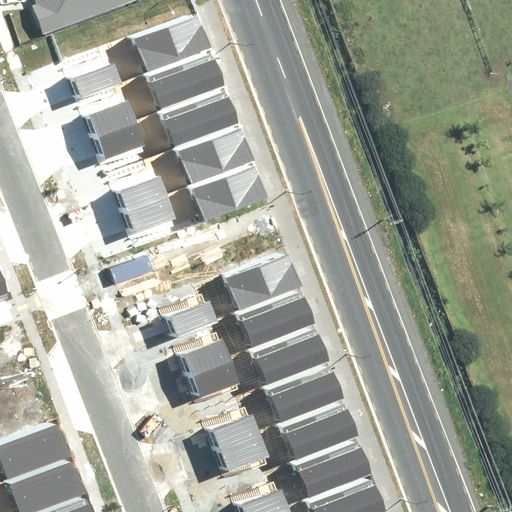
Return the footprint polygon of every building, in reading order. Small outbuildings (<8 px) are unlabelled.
[(33,0),(29,2),(40,30),(118,0),(33,0)] [(193,20),(135,41),(146,70),(204,48),(193,20)] [(207,59),(149,81),(160,109),(217,88),(207,59)] [(69,79),(77,99),(117,84),(110,64),(69,79)] [(220,99),(162,120),(173,149),(230,128),(220,99)] [(89,115),(97,136),(137,121),(130,100),(89,115)] [(97,136),(105,156),(145,141),(137,121),(97,136)] [(236,132),(179,154),(189,182),(247,161),(236,132)] [(250,170),(192,192),(202,220),(260,199),(250,170)] [(118,192),(125,213),(165,198),(158,178),(118,192)] [(125,213),(133,234),(173,218),(165,198),(125,213)] [(228,277),(239,308),(296,288),(284,257),(228,277)] [(300,296),(243,317),(253,346),(311,325),(300,296)] [(167,315),(175,335),(215,320),(207,300),(167,315)] [(315,335),(257,356),(268,385),(326,364),(315,335)] [(183,356),(191,376),(231,361),(224,341),(183,356)] [(191,376),(199,397),(239,382),(231,361),(191,376)] [(330,373),(272,394),(282,423),(340,401),(330,373)] [(341,411),(283,432),(294,461),(352,439),(341,411)] [(213,434),(220,454),(260,439),(253,419),(213,434)] [(0,448),(0,459),(7,477),(69,454),(59,427),(0,448)] [(220,454),(228,475),(268,460),(260,439),(220,454)] [(357,449),(299,470),(310,499),(368,477),(357,449)] [(10,488),(18,511),(27,511),(82,492),(72,464),(10,488)] [(381,511),(372,486),(314,507),(315,511),(381,511)] [(241,504),(244,511),(282,511),(289,510),(282,489),(241,504)] [(55,511),(91,511),(87,500),(55,511)]
